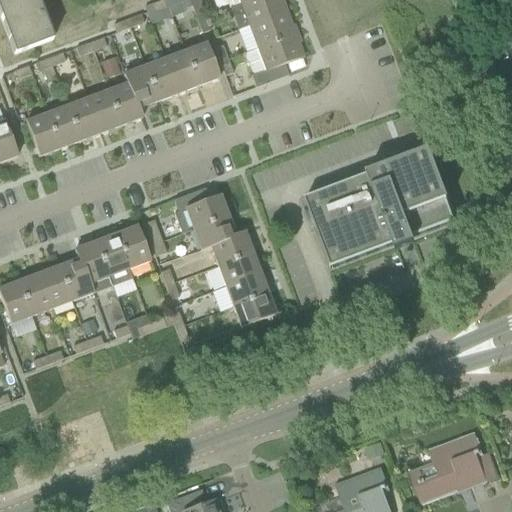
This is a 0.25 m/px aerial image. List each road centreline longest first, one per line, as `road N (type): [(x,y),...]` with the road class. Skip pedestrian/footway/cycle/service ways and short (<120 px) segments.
road 1 (residential): [(0,225),(358,88),(345,56)]
road 2 (residential): [(232,443),(511,340)]
road 3 (residential): [(49,511),(232,443)]
